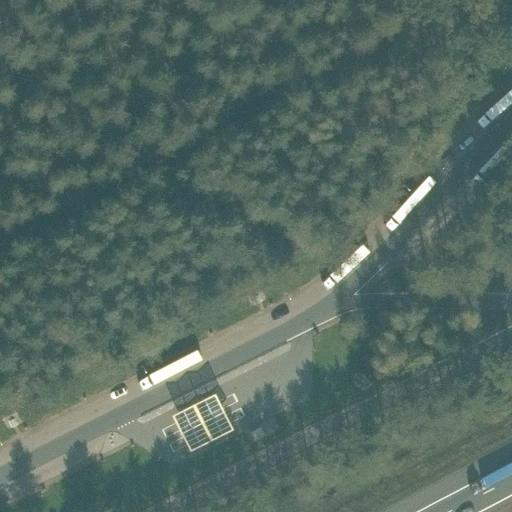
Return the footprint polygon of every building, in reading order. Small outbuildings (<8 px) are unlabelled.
[(419,257),(457,216),(448,208),(410,249),(419,257)] [(290,315),(327,290),(321,281),(284,306),(290,315)] [(128,399),(190,368),(185,357),(163,368),(159,359),(118,380),(128,399)] [(170,411),(188,447),(231,425),(213,389),(170,411)] [(0,462),(27,451),(23,441),(0,451),(0,462)]
